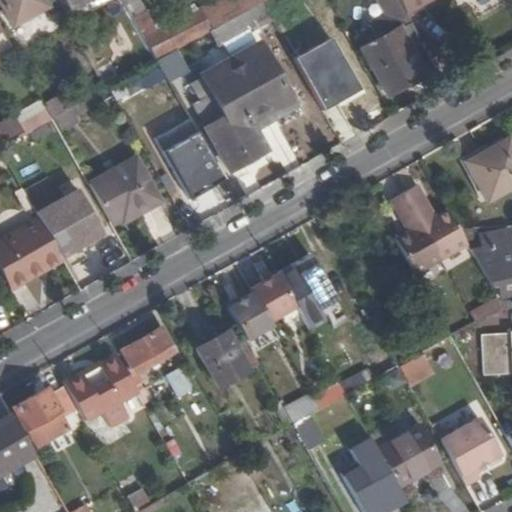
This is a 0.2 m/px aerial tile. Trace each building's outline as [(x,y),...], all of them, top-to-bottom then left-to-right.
[(41,7),(37,0),(0,0),(0,4),(11,24),(41,7)] [(61,0),(67,10),(85,0),(61,0)] [(137,0),(119,0),(154,61),(206,31),(197,14),(192,5),(152,26),(137,0)] [(230,0),(223,0),(197,14),(206,31),(238,13),(230,0)] [(256,0),(230,0),(238,13),(258,2),(256,0)] [(365,48),(361,50),(385,93),(420,72),(405,44),(412,40),(389,0),(377,0),(387,17),(373,25),(374,28),(359,37),(365,48)] [(393,0),(401,14),(425,0),(393,0)] [(216,48),(267,19),(258,2),(238,13),(206,31),(216,48)] [(256,45),(224,64),(256,120),(287,102),(256,45)] [(187,75),(191,83),(218,67),(215,60),(187,75)] [(249,124),(256,120),(224,64),(218,67),(191,83),(188,84),(197,100),(190,104),(228,171),(264,151),(249,124)] [(154,91),(146,75),(123,88),(131,104),(154,91)] [(66,92),(42,106),(49,119),(66,110),(73,106),(66,92)] [(66,110),(69,116),(92,104),(88,97),(73,106),(66,110)] [(0,128),(0,144),(1,146),(49,119),(42,106),(41,105),(0,128)] [(72,121),(69,116),(66,110),(49,119),(55,130),(72,121)] [(511,184),(511,149),(505,137),(463,161),(485,200),(511,184)] [(132,158),(85,184),(109,228),(157,202),(132,158)] [(407,167),(391,176),(399,190),(415,181),(407,167)] [(403,232),(391,240),(411,275),(436,261),(463,246),(454,229),(443,210),(431,217),(414,188),(399,197),(388,203),(403,232)] [(23,212),(30,208),(20,189),(12,193),(23,212)] [(75,190),(33,213),(35,216),(55,252),(75,241),(79,246),(99,234),(75,190)] [(35,216),(0,235),(0,277),(3,282),(39,261),(42,266),(57,258),(55,252),(35,216)] [(482,263),(473,264),(481,279),(489,278),(490,284),(494,283),(498,298),(511,295),(511,262),(505,231),(477,236),(482,263)] [(307,254),(275,273),(294,306),(307,327),(339,308),(307,254)] [(5,287),(42,266),(39,261),(3,282),(5,287)] [(251,293),(267,321),(294,306),(275,273),(249,287),(251,293)] [(267,321),(251,293),(224,309),(242,341),(269,326),(267,321)] [(511,299),(493,300),(497,308),(498,308),(511,306),(511,299)] [(169,344),(160,326),(118,350),(128,368),(169,344)] [(511,331),(483,334),(484,371),(511,370),(511,331)] [(246,370),(224,333),(195,350),(216,387),(246,370)] [(360,366),(362,369),(368,381),(394,366),(386,352),(360,366)] [(79,372),(60,383),(63,387),(75,408),(79,416),(95,407),(106,425),(124,415),(116,399),(133,389),(113,353),(95,363),(99,371),(83,379),(79,372)] [(410,385),(432,374),(421,354),(399,366),(410,385)] [(99,371),(95,363),(79,372),(83,379),(99,371)] [(179,368),(167,374),(176,395),(188,390),(179,368)] [(362,369),(336,384),(343,395),(368,381),(362,369)] [(336,384),(311,398),(317,409),(334,400),(343,395),(336,384)] [(60,416),(75,408),(63,387),(48,395),(45,390),(13,406),(29,432),(41,425),(48,438),(66,428),(60,416)] [(308,393),(280,408),(290,425),(310,413),(317,409),(311,398),(308,393)] [(21,459),(31,454),(10,416),(0,422),(21,459)] [(436,440),(463,485),(476,477),(471,469),(495,456),(474,419),(436,440)] [(0,470),(21,459),(0,422),(0,421),(0,470)] [(48,438),(41,425),(29,432),(36,444),(48,438)] [(415,426),(374,450),(394,486),(436,463),(415,426)] [(511,431),(502,437),(511,455),(511,431)] [(477,509),(493,502),(483,479),(467,486),(477,509)] [(140,489),(124,497),(132,511),(136,511),(149,505),(140,489)]
